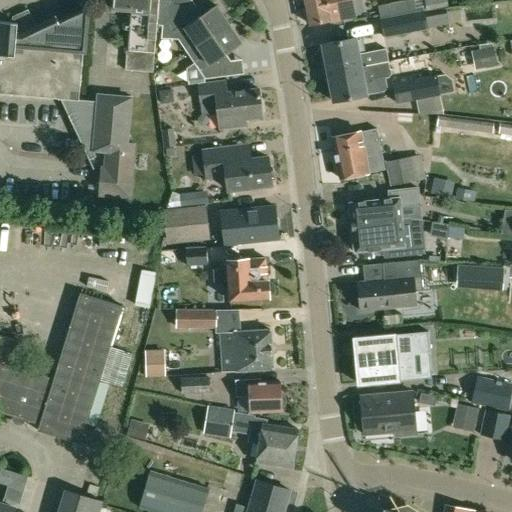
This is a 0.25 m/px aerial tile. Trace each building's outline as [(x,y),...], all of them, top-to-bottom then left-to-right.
[(126,70),(154,72),(158,0),(109,0),(110,1),(116,2),(115,9),(132,10),(129,46),(127,46),(126,54),(127,55),(126,70)] [(182,0),(159,0),(158,24),(158,25),(162,25),(161,38),(179,39),(187,51),(198,44),(198,45),(231,23),(218,5),(203,15),(194,1),(182,0)] [(305,0),(311,24),(330,20),(330,18),(354,13),(355,15),(361,14),(365,8),(363,0),(305,0)] [(405,0),(378,5),(380,18),(417,13),(414,0),(405,0)] [(0,93),(61,99),(80,139),(70,138),(69,147),(83,148),(89,159),(96,157),(94,150),(108,151),(106,168),(102,168),(100,194),(129,197),(134,144),(126,143),(130,98),(99,95),(98,101),(79,99),(87,9),(59,22),(57,16),(36,26),(31,15),(17,21),(17,23),(0,21),(0,93)] [(380,18),(384,37),(428,28),(425,12),(417,13),(380,18)] [(205,78),(235,71),(230,55),(227,53),(243,42),(231,23),(198,45),(198,44),(187,51),(195,62),(185,67),(189,82),(204,80),(205,78)] [(328,72),(389,61),(387,48),(364,52),(365,53),(359,54),(356,38),(323,44),(328,72)] [(479,65),(499,66),(499,48),(479,48),(479,65)] [(364,81),(388,77),(391,72),(389,61),(328,72),(333,101),(366,95),(364,81)] [(396,103),(441,95),(437,74),(393,82),(396,103)] [(237,119),(262,115),(258,87),(227,91),(225,80),(198,84),(202,115),(217,113),(219,128),(238,125),(237,119)] [(494,122),(436,113),(436,127),(492,134),(494,122)] [(511,124),(498,123),(497,133),(511,135),(511,124)] [(175,146),(173,128),(162,129),(163,147),(175,146)] [(340,178),(385,169),(377,128),(360,132),(360,131),(332,137),(340,178)] [(228,190),(271,184),(268,156),(240,160),(238,145),(203,150),(207,179),(226,176),(228,190)] [(391,186),(425,179),(423,171),(412,173),(409,157),(386,162),(391,186)] [(390,219),(402,218),(401,207),(420,205),(418,186),(387,190),(388,198),(351,202),(352,222),(390,218),(390,219)] [(208,203),(206,190),(179,193),(180,205),(208,203)] [(170,243),(211,239),(208,204),(166,209),(170,243)] [(226,245),(278,239),(275,205),(222,211),(226,245)] [(404,247),(402,218),(390,219),(390,218),(352,222),(355,251),(404,247)] [(188,266),(208,264),(207,246),(187,247),(188,266)] [(231,300),(269,297),(269,295),(274,290),(274,284),(268,282),(267,258),(228,260),(229,268),(214,269),(215,281),(229,280),(231,300)] [(417,305),(415,290),(424,289),(420,259),(383,263),(385,280),(358,282),(361,311),(417,305)] [(456,288),(502,291),(504,268),(458,265),(456,288)] [(82,443),(111,346),(124,305),(81,292),(55,378),(7,364),(15,339),(0,334),(0,411),(40,423),(38,430),(82,443)] [(176,327),(215,327),(215,309),(176,309),(176,327)] [(223,371),(273,368),(271,329),(221,332),(223,371)] [(360,382),(415,378),(413,354),(430,352),(429,337),(428,333),(411,334),(356,339),(360,382)] [(171,349),(150,350),(152,374),(173,373),(171,349)] [(182,393),(211,392),(210,376),(181,378),(182,393)] [(511,390),(511,383),(478,376),(472,403),(508,411),(511,390)] [(250,411),(282,410),(281,381),(260,382),(260,378),(236,379),(237,396),(249,395),(250,411)] [(399,435),(416,433),(412,391),(361,396),(365,435),(399,432),(399,435)] [(203,434),(230,438),(235,409),(207,405),(203,434)] [(506,440),(511,415),(485,409),(480,434),(506,440)] [(292,467),(298,429),(266,424),(267,420),(255,418),(255,416),(236,413),(233,431),(251,434),(252,426),(262,428),(257,462),(292,467)] [(159,511),(202,511),(209,488),(151,471),(140,506),(159,511)] [(13,472),(9,485),(25,490),(29,477),(13,472)] [(282,511),(289,489),(259,480),(249,511),(282,511)] [(99,511),(103,500),(67,489),(60,511),(99,511)] [(0,511),(15,511),(16,508),(0,503),(0,511)]
